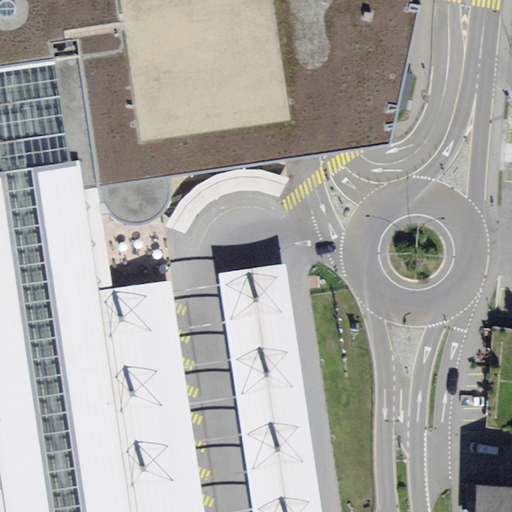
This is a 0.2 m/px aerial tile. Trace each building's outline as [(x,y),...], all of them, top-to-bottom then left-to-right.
[(107,153),(141,148),(119,0),(0,0),(0,169),(18,167),(52,162),(80,156),(107,153)] [(119,0),(141,148),(305,123),(337,118),(397,109),(421,0),(119,0)] [(320,511),(285,265),(218,275),(251,511),(320,511)] [(203,511),(171,282),(99,292),(130,511),(203,511)] [(511,338),(497,336),(493,424),(511,426),(511,338)] [(511,511),(511,488),(478,488),(477,511),(511,511)]
